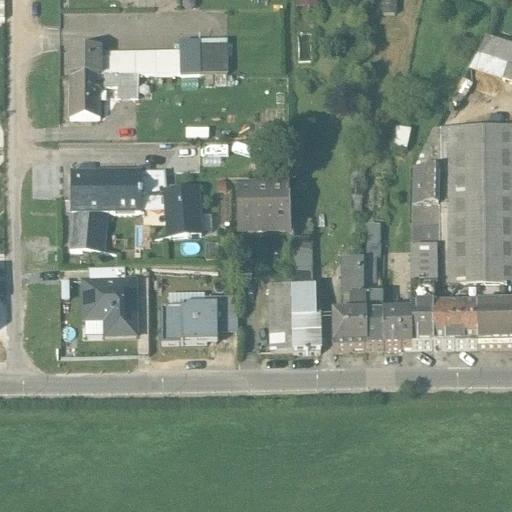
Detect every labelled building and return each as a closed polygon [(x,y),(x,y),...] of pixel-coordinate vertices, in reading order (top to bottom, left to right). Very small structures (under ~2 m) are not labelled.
[(298,0),(299,9),(321,8),(320,0),(298,0)] [(511,67),(511,49),(487,42),(478,57),(507,66),(511,67)] [(82,55),(70,55),(70,82),(99,82),(134,82),(134,80),(134,60),(112,60),(112,68),(98,68),(98,48),(82,48),(82,55)] [(180,60),(180,80),(227,81),(227,49),(180,49),(180,60)] [(180,60),(134,60),(134,80),(180,80),(180,60)] [(511,67),(507,66),(502,83),(511,86),(511,67)] [(99,82),(70,82),(70,125),(99,125),(99,107),(105,108),(105,100),(99,100),(99,94),(99,82)] [(99,82),(99,94),(117,94),(117,105),(138,105),(138,82),(134,82),(99,82)] [(394,148),(410,151),(413,132),(397,129),(394,148)] [(511,133),(434,135),(415,172),(413,256),(412,286),(412,324),(434,323),(434,318),(476,317),(511,316),(511,133)] [(97,179),(72,179),(72,219),(73,219),(106,220),(140,220),(140,208),(142,208),(142,204),(140,204),(140,183),(97,183),(97,179)] [(140,183),(140,204),(142,204),(165,203),(165,198),(167,198),(165,182),(140,183)] [(290,195),(237,196),(237,238),(271,237),(271,244),(281,243),(280,237),(291,237),(290,195)] [(165,198),(165,203),(167,219),(169,245),(201,243),(201,242),(200,242),(197,211),(198,211),(197,196),(167,198),(165,198)] [(142,204),(142,208),(140,208),(140,220),(167,219),(165,203),(142,204)] [(106,220),(73,219),(70,256),(102,259),(106,220)] [(412,286),(413,256),(403,256),(403,252),(399,252),(398,292),(405,293),(405,286),(412,286)] [(292,291),(292,333),(313,333),(312,324),(312,317),(311,317),(310,295),(309,295),(309,277),(310,278),(310,263),(308,263),(308,254),(291,254),(292,291)] [(376,318),(381,318),(380,289),(376,289),(375,277),(374,277),(373,263),(363,263),(363,267),(364,301),(376,301),(376,318)] [(364,305),(364,301),(363,267),(343,267),(344,312),(351,312),(351,323),(344,324),(344,322),(333,322),(333,358),(366,357),(365,305),(364,305)] [(88,273),(88,286),(125,285),(125,273),(88,273)] [(88,286),(83,286),(83,326),(105,325),(105,342),(136,342),(136,285),(125,285),(88,286)] [(293,359),(292,333),(292,291),(270,291),(271,359),(293,359)] [(383,357),(382,324),(381,324),(381,318),(376,318),(376,301),(364,301),(364,305),(365,305),(366,357),(383,357)] [(217,304),(217,339),(238,339),(237,303),(217,304)] [(205,311),(161,312),(162,349),(217,349),(217,339),(217,304),(205,304),(205,311)] [(511,316),(476,317),(477,355),(506,354),(506,355),(511,354),(511,316)] [(477,355),(476,317),(434,318),(434,323),(435,342),(435,356),(477,355)] [(313,333),(292,333),(293,359),(320,358),(320,323),(312,324),(313,333)] [(435,342),(434,323),(412,324),(382,324),(383,357),(435,356),(435,342)]
